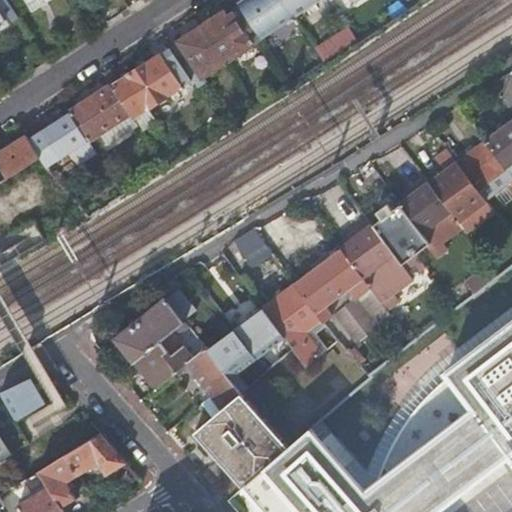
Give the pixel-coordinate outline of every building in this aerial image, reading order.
[(0,0),(0,33),(22,19),(8,0),(0,0)] [(28,0),(35,10),(51,0),(28,0)] [(248,0),(271,34),(296,18),(284,0),(248,0)] [(284,0),(296,18),(322,1),(320,0),(284,0)] [(206,25),(230,61),(263,40),(242,8),(241,7),(233,12),(234,14),(229,17),(226,12),(206,25)] [(173,48),(196,82),(204,77),(205,78),(230,61),(206,25),(181,42),(181,43),(173,48)] [(129,75),(151,109),(185,87),(162,53),(133,72),(129,75)] [(131,114),(135,120),(151,109),(129,75),(119,82),(111,68),(104,73),(113,85),(131,114)] [(511,111),(511,77),(508,89),(503,101),(511,111)] [(72,112),(91,140),(131,114),(113,85),(72,112)] [(62,159),(91,140),(72,112),(44,130),(62,159)] [(511,175),(511,122),(487,142),(511,175)] [(52,166),(62,159),(44,130),(33,137),(52,166)] [(0,154),(0,167),(8,180),(41,158),(42,158),(28,136),(0,154)] [(488,202),(511,183),(511,175),(487,142),(472,152),(458,163),(488,202)] [(465,233),(495,211),(488,202),(458,163),(448,150),(436,160),(446,172),(440,177),(430,184),(458,224),(465,233)] [(454,227),(458,224),(430,184),(427,180),(420,185),(414,190),(417,194),(411,199),(402,206),(431,245),(438,239),(430,228),(446,217),(454,227)] [(4,183),(0,185),(0,201),(11,194),(4,183)] [(408,194),(411,199),(417,194),(414,190),(408,194)] [(0,203),(0,218),(16,208),(10,197),(0,203)] [(403,265),(418,255),(431,245),(402,206),(396,210),(390,214),(386,217),(374,226),(403,265)] [(20,208),(0,221),(0,225),(6,234),(27,220),(20,208)] [(438,239),(454,227),(446,217),(430,228),(438,239)] [(374,226),(370,220),(363,225),(357,230),(361,236),(356,240),(343,250),(372,289),(382,302),(387,298),(394,293),(413,279),(408,271),(403,265),(374,226)] [(253,270),(273,254),(256,230),(236,242),(240,249),(245,257),(246,256),(253,270)] [(356,240),(361,236),(357,230),(352,234),(356,240)] [(362,341),(393,317),(386,308),(382,302),(372,289),(343,250),(319,268),(296,285),(322,320),(324,323),(332,318),(324,307),(350,289),(356,297),(336,314),(360,346),(364,344),(362,341)] [(227,285),(240,275),(225,254),(212,264),(227,285)] [(408,271),(422,261),(418,255),(403,265),(408,271)] [(464,287),(471,297),(497,277),(489,267),(464,287)] [(265,309),(294,349),(307,367),(322,356),(321,354),(305,332),(322,320),(296,285),(265,309)] [(182,290),(169,301),(187,324),(200,313),(182,290)] [(398,299),(394,293),(387,298),(392,304),(398,299)] [(382,302),(386,308),(392,304),(387,298),(382,302)] [(137,363),(187,324),(169,301),(168,300),(143,319),(118,339),(137,363)] [(294,349),(265,309),(251,319),(237,330),(259,359),(268,372),(294,349)] [(305,332),(321,354),(326,350),(314,334),(325,324),(324,323),(322,320),(305,332)] [(178,340),(191,330),(187,324),(137,363),(148,376),(159,389),(190,364),(194,360),(178,340)] [(475,408),(378,482),(367,490),(313,428),(289,448),(243,488),(259,506),(264,511),(438,511),(511,456),(511,324),(448,373),(454,380),(475,408)] [(208,351),(242,394),(242,393),(249,388),(238,374),(259,359),(237,330),(222,340),(208,351)] [(354,349),(348,354),(359,366),(364,360),(354,349)] [(209,401),(204,405),(214,418),(242,394),(208,351),(207,350),(194,360),(190,364),(214,397),(209,401)] [(33,477),(41,472),(51,465),(39,445),(32,448),(30,444),(22,431),(17,423),(66,393),(48,374),(0,394),(0,411),(11,433),(4,437),(27,480),(33,477)] [(475,408),(454,380),(453,381),(440,389),(429,398),(417,411),(411,417),(406,423),(398,435),(394,442),(390,450),(383,466),(378,482),(475,408)] [(72,401),(66,393),(17,423),(22,431),(72,401)] [(242,394),(214,418),(194,434),(203,444),(211,453),(217,459),(243,488),(289,448),(242,393),(242,394)] [(70,438),(76,450),(100,435),(93,424),(70,438)] [(48,484),(62,507),(76,499),(68,484),(84,474),(98,465),(107,478),(129,464),(126,460),(102,434),(100,435),(76,450),(51,465),(41,472),(48,484)] [(213,462),(217,459),(211,453),(208,457),(213,462)] [(40,489),(48,484),(41,472),(33,477),(40,489)] [(65,511),(62,507),(48,484),(40,489),(21,501),(23,504),(17,508),(19,511),(65,511)]
